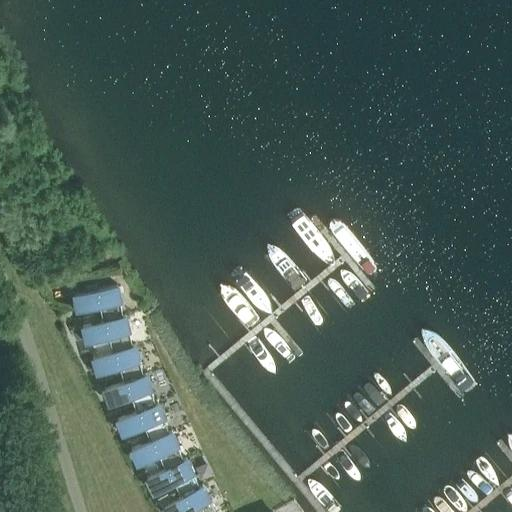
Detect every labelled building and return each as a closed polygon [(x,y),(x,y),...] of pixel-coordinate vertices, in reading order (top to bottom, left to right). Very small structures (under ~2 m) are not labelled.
[(77,308),(78,308),(78,306),(99,302),(102,319),(123,314),(117,284),(74,292),(77,308)] [(108,333),(112,350),(132,344),(125,314),(123,314),(102,319),(82,324),(86,340),(88,340),(87,337),(108,333)] [(93,355),(97,371),(98,371),(98,368),(118,363),(123,380),(143,373),(135,343),(132,344),(112,350),(93,355)] [(104,386),(109,402),(111,402),(110,399),(130,393),(136,410),(155,402),(146,372),(143,373),(123,380),(104,386)] [(117,417),(123,432),(124,432),(123,429),(143,422),(150,438),(169,430),(158,401),(155,402),(136,410),(117,417)] [(131,447),(138,462),(139,461),(138,459),(158,451),(165,467),(184,458),(171,429),(169,430),(150,438),(131,447)] [(186,457),(184,458),(165,467),(147,476),(154,491),(155,490),(154,488),(173,478),(181,494),(200,484),(186,457)] [(181,494),(164,504),(167,511),(178,511),(190,506),(193,511),(217,511),(218,511),(202,483),(200,484),(181,494)]
